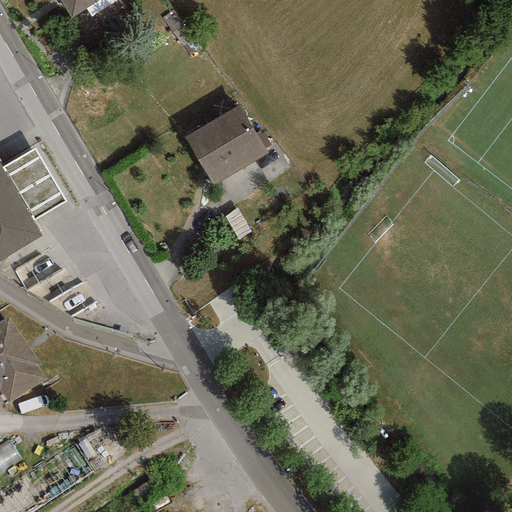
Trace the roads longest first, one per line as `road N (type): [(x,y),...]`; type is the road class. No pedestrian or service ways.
road 1 (tertiary): [(187,360),(0,35)]
road 2 (unclassified): [(187,360),(67,329),(0,290)]
road 3 (tertiary): [(295,511),(187,360)]
